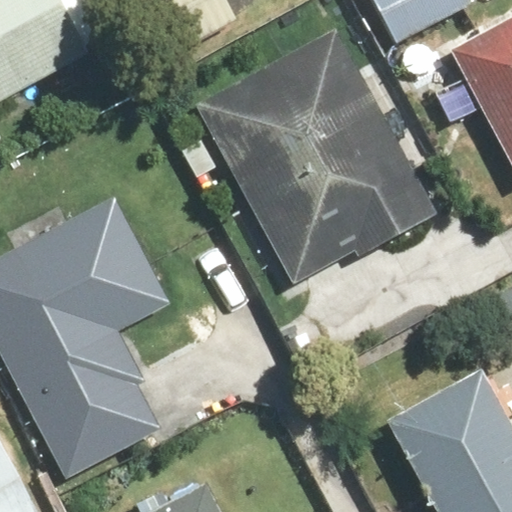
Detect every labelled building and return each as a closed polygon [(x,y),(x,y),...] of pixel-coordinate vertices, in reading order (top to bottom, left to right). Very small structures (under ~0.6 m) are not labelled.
[(0,0),(0,101),(115,39),(93,0),(0,0)] [(465,0),(367,0),(391,47),(469,8),(465,0)] [(511,22),(449,56),(511,172),(511,22)] [(339,34),(197,108),(289,285),(431,211),(339,34)] [(114,202),(0,260),(0,361),(62,481),(156,433),(132,386),(144,380),(120,333),(169,308),(114,202)] [(511,511),(511,432),(479,373),(384,425),(431,511),(511,511)] [(0,511),(34,511),(0,443),(0,511)] [(211,511),(199,488),(153,511),(211,511)]
